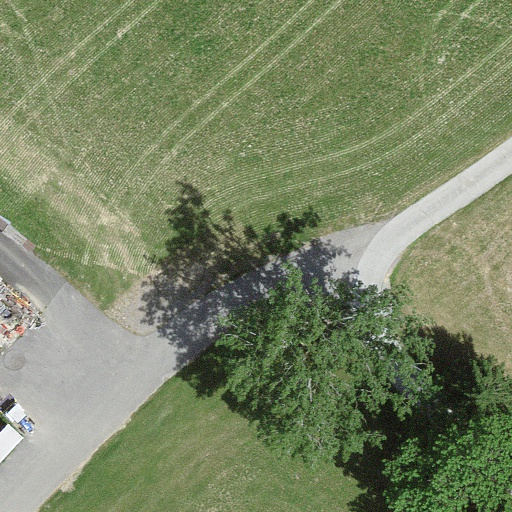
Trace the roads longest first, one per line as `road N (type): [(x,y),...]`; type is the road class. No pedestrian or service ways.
road 1 (unclassified): [(511,422),(435,346),(305,275),(207,321),(142,372),(11,511)]
road 2 (track): [(511,160),(305,275)]
